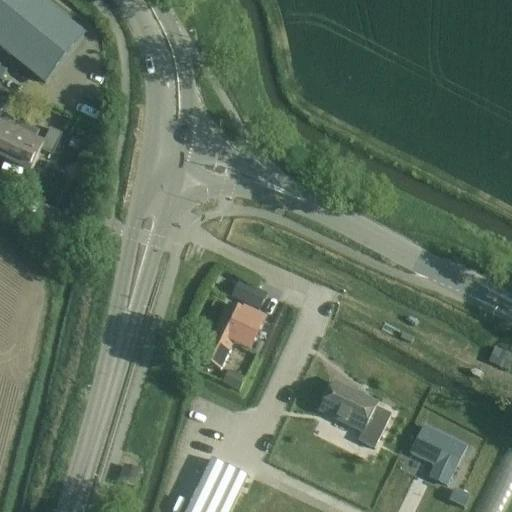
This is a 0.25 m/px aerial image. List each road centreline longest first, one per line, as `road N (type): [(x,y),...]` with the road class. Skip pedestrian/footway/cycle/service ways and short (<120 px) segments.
road 1 (tertiary): [(511,310),(307,206),(165,163)]
road 2 (tertiary): [(70,511),(165,163)]
road 3 (tertiary): [(165,163),(174,77),(160,30),(140,0)]
road 4 (track): [(341,301),(495,375)]
road 5 (residential): [(48,0),(89,37),(65,104)]
